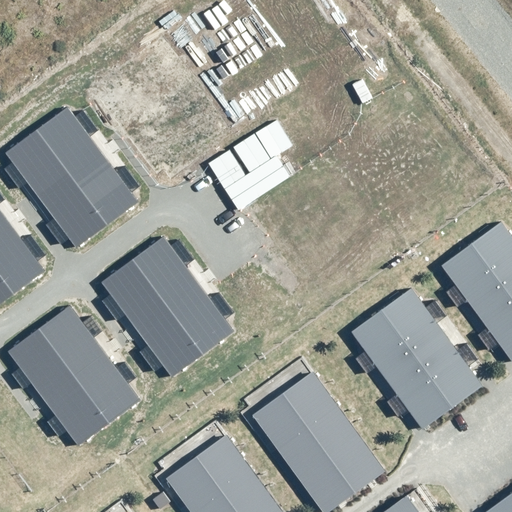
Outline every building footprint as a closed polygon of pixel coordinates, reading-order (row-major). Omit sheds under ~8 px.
[(511,233),(503,220),(442,262),(511,361),(511,233)] [(163,235),(102,277),(174,378),(234,336),(163,235)] [(411,286),(351,329),(422,430),(483,387),(411,286)] [(68,305),(7,347),(79,448),(139,406),(68,305)] [(314,369),(254,411),(324,511),(325,511),(386,470),(314,369)] [(283,511),(228,433),(167,475),(193,511),(283,511)] [(511,511),(511,487),(483,508),(485,511),(511,511)] [(418,511),(407,495),(383,511),(418,511)]
